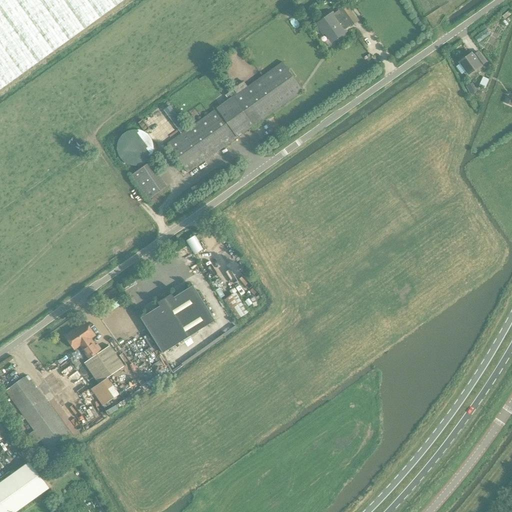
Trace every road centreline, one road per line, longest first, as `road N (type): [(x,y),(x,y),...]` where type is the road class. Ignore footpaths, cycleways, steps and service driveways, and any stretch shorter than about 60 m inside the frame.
road 1 (unclassified): [(0,354),(499,0)]
road 2 (primary): [(511,315),(426,447),(367,511)]
road 3 (primary): [(388,511),(511,348)]
road 4 (unclassified): [(511,404),(428,511)]
